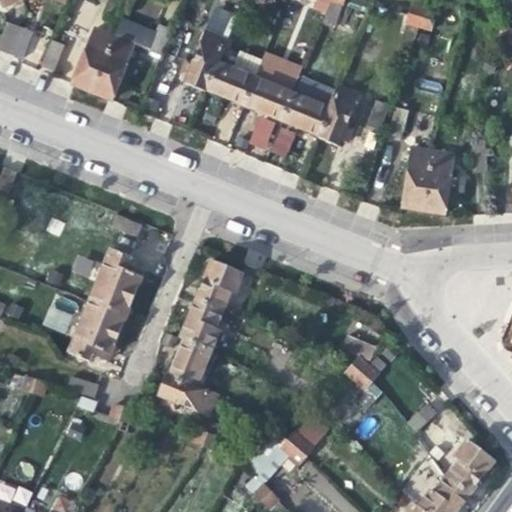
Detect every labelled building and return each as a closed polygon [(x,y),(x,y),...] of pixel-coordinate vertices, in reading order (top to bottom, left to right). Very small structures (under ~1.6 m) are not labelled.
[(410,5),(407,15),(420,19),(430,23),(434,12),(410,5)] [(404,24),(416,28),(420,19),(407,15),(404,24)] [(427,32),(430,23),(420,19),(416,28),(427,32)] [(0,37),(0,49),(10,53),(18,27),(5,23),(0,37)] [(31,32),(18,27),(10,53),(22,57),(31,32)] [(159,57),(170,32),(157,27),(148,52),(159,57)] [(496,39),(505,42),(509,31),(500,28),(496,39)] [(71,84),(90,92),(112,37),(94,29),(81,61),(71,84)] [(203,92),(204,89),(216,60),(225,38),(206,30),(192,63),(185,61),(179,75),(186,77),(184,83),(203,92)] [(131,44),(112,37),(90,92),(109,100),(117,80),(131,44)] [(65,44),(52,40),(42,66),(55,70),(65,44)] [(236,68),(216,60),(204,89),(223,97),(241,104),(252,77),(235,70),(236,68)] [(271,84),(252,77),(241,104),(262,113),(280,121),(292,91),(272,83),(271,84)] [(340,85),(330,109),(319,137),(318,140),(337,147),(339,140),(346,143),(352,129),(345,126),(358,92),(340,85)] [(313,100),(292,91),(280,121),(298,128),(319,137),(330,109),(312,101),(313,100)] [(383,131),(391,106),(380,103),(371,126),(383,131)] [(275,124),(260,119),(251,144),(267,149),(275,124)] [(299,133),(284,128),(275,153),(290,159),(299,133)] [(482,145),(468,146),(471,174),(483,173),(482,145)] [(410,208),(421,210),(431,152),(411,148),(401,207),(410,208)] [(452,155),(431,152),(421,210),(431,212),(442,214),(452,155)] [(0,198),(7,201),(18,173),(5,168),(0,179),(0,198)] [(0,231),(7,234),(11,225),(14,216),(3,212),(0,219),(0,231)] [(139,238),(144,225),(116,214),(111,227),(139,238)] [(109,250),(88,302),(125,316),(144,272),(128,265),(129,262),(130,258),(109,250)] [(196,293),(193,300),(220,311),(228,291),(232,293),(240,274),(209,261),(196,293)] [(178,337),(183,339),(209,350),(217,330),(213,329),(220,311),(193,300),(189,310),(178,337)] [(110,353),(125,316),(88,302),(68,352),(88,360),(89,357),(90,354),(106,361),(110,353)] [(346,337),(340,350),(367,361),(373,348),(346,337)] [(211,351),(209,350),(183,339),(171,366),(167,377),(193,388),(201,369),(204,370),(211,351)] [(358,359),(351,367),(360,374),(366,367),(358,359)] [(345,374),(354,382),(360,374),(351,367),(345,374)] [(376,375),(366,367),(360,374),(369,382),(376,375)] [(75,368),(71,381),(95,391),(100,378),(75,368)] [(363,390),(369,382),(360,374),(354,382),(363,390)] [(216,397),(193,388),(167,377),(162,375),(155,395),(162,398),(160,401),(159,404),(173,409),(176,404),(207,416),(216,397)] [(20,391),(29,394),(33,383),(23,379),(20,391)] [(42,385),(33,383),(29,394),(38,397),(42,385)] [(405,421),(413,432),(433,415),(423,404),(405,421)] [(105,417),(115,421),(119,409),(108,406),(105,417)] [(128,412),(119,409),(115,421),(125,424),(128,412)] [(192,444),(201,447),(204,436),(195,433),(192,444)] [(293,434),(287,441),(296,450),(302,441),(293,434)] [(214,440),(204,436),(201,447),(211,450),(214,440)] [(280,449),(289,457),(296,450),(287,441),(280,449)] [(311,449),(302,441),(296,450),(305,457),(311,449)] [(455,461),(444,476),(468,493),(479,478),(491,461),(465,442),(452,459),(455,461)] [(298,465),(305,457),(296,450),(289,457),(298,465)] [(300,475),(340,511),(360,511),(309,465),(300,475)] [(428,491),(416,508),(420,511),(454,511),(456,509),(468,493),(444,476),(432,493),(428,491)] [(0,481),(0,498),(27,506),(31,491),(0,481)] [(255,495),(261,501),(269,493),(263,487),(255,495)] [(276,501),(269,493),(261,501),(268,508),(276,501)]
